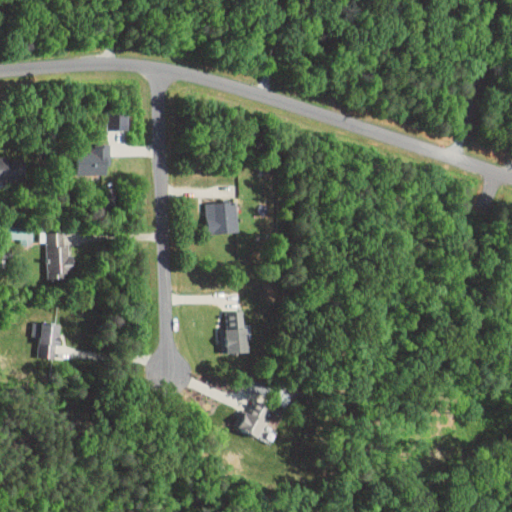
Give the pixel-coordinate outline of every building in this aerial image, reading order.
[(75,167),(102,166),(101,144),(74,144),(75,167)] [(228,224),(227,195),(196,196),(197,226),(228,224)] [(36,235),(37,272),(51,271),(51,266),(67,265),(66,248),(59,248),(59,239),(54,239),(54,225),(30,226),(31,236),(36,235)] [(235,317),(235,305),(217,306),(218,346),(241,345),(240,317),(235,317)] [(30,351),(42,351),(42,337),(51,337),(52,316),(32,315),(30,351)] [(270,408),(244,394),(238,406),(232,403),(224,418),(247,431),(251,423),(259,428),(270,408)]
